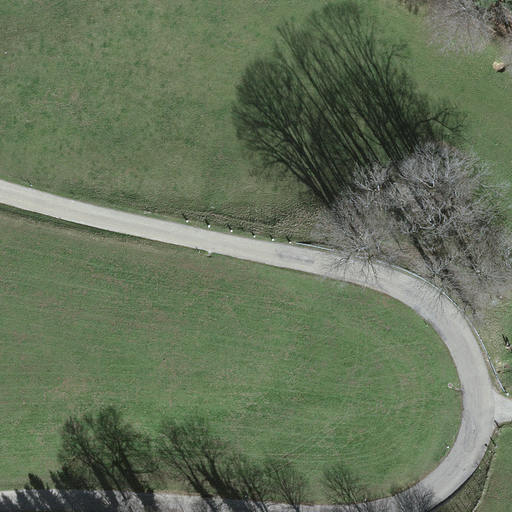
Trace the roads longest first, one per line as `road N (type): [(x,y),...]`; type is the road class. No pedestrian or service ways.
road 1 (tertiary): [(0,190),(368,273),(415,293),(451,323),(473,364),(480,409),(468,450),(409,504),(380,511)]
road 2 (tertiary): [(243,511),(0,503)]
